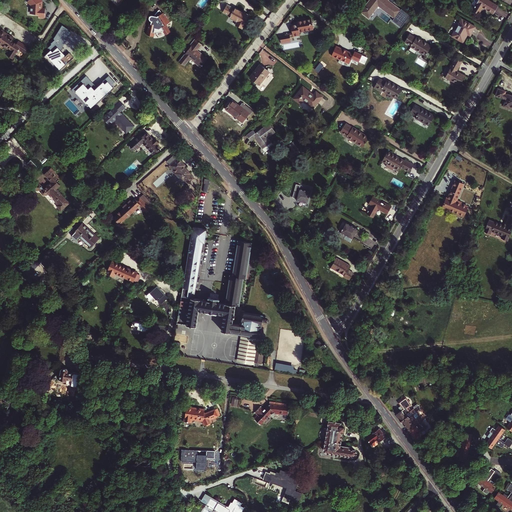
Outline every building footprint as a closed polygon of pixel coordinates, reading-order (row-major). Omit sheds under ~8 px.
[(42,0),(30,0),(29,2),(32,5),(32,14),(40,14),(40,17),(46,17),(46,9),(42,8),(42,0)] [(401,10),(387,0),(370,0),(362,12),(369,17),(379,5),(395,18),(401,10)] [(489,0),(479,0),(473,10),(479,13),(483,7),(493,13),(498,5),(489,0)] [(242,20),(240,23),(247,26),(253,12),(237,6),(237,7),(229,4),(226,12),(233,14),(233,16),(242,20)] [(164,12),(158,16),(151,14),(149,14),(149,16),(154,20),(153,23),(151,22),(147,34),(148,34),(148,35),(154,37),(154,36),(155,36),(156,32),(160,32),(163,30),(167,34),(171,31),(167,24),(170,22),(164,12)] [(475,27),(460,18),(451,35),(462,42),(466,33),(470,35),(475,27)] [(294,35),(294,36),(301,34),(300,32),(314,29),(312,19),(298,21),(298,24),(292,25),(293,28),(291,29),(292,30),(290,31),(291,36),(294,35)] [(51,45),(47,49),(50,51),(43,57),(49,63),(52,61),(60,70),(73,58),(69,53),(64,57),(62,55),(61,55),(58,52),(63,48),(61,47),(70,33),(67,31),(68,30),(61,26),(53,39),(54,41),(50,44),(51,45)] [(0,42),(15,53),(19,46),(11,40),(13,37),(1,29),(0,30),(0,42)] [(411,48),(425,56),(431,46),(417,37),(416,39),(410,34),(405,43),(411,47),(411,48)] [(201,66),(208,57),(197,48),(202,43),(196,38),(191,44),(192,44),(180,60),(185,64),(191,57),(197,61),(196,62),(201,66)] [(354,54),(336,46),(332,55),(349,63),(352,58),(359,61),(362,54),(355,51),(354,54)] [(445,78),(459,86),(465,77),(456,72),(462,62),(455,58),(445,78)] [(266,70),(260,65),(250,77),(256,82),(266,70)] [(77,85),(71,90),(74,93),(75,92),(79,95),(77,97),(86,107),(89,104),(93,108),(102,99),(101,98),(112,88),(111,86),(114,83),(108,76),(97,87),(94,91),(91,87),(88,90),(83,84),(82,85),(79,87),(77,85)] [(93,85),(86,77),(80,82),(82,85),(83,84),(88,90),(91,87),(93,85)] [(385,84),(378,80),(373,90),(379,94),(380,92),(396,101),(401,91),(386,82),(385,84)] [(313,95),(303,87),(294,98),(300,103),(303,99),(314,107),(322,96),(316,91),(313,95)] [(511,95),(507,94),(506,94),(506,91),(498,88),(495,96),(504,99),(504,98),(505,99),(503,106),(510,108),(510,107),(511,107),(511,95)] [(243,104),(240,107),(233,101),(226,110),(238,119),(244,111),(250,115),(253,112),(243,104)] [(115,122),(127,134),(134,128),(121,113),(126,109),(121,103),(104,119),(110,126),(115,122)] [(434,117),(414,105),(410,113),(416,117),(415,119),(428,127),(434,117)] [(269,124),(256,133),(254,130),(247,135),(252,141),(256,138),(263,148),(272,142),(268,137),(275,132),(269,124)] [(340,133),(363,148),(369,138),(353,128),(346,124),(340,133)] [(146,133),(137,141),(140,145),(142,143),(153,155),(160,148),(157,145),(158,143),(155,139),(153,140),(146,133)] [(299,146),(295,149),(298,154),(295,157),(298,161),(306,155),(299,146)] [(405,161),(388,152),(383,162),(399,171),(401,168),(410,173),(414,165),(405,161)] [(184,179),(189,184),(195,179),(184,167),(185,166),(178,158),(169,166),(176,173),(175,174),(182,181),(184,179)] [(60,211),(68,203),(55,189),(59,185),(55,180),(58,177),(50,168),(44,174),(50,181),(43,188),(38,182),(33,186),(37,191),(38,190),(43,195),(44,195),(46,194),(46,195),(47,194),(50,197),(51,196),(55,201),(54,201),(57,204),(55,206),(60,211)] [(0,195),(1,197),(8,191),(4,186),(5,185),(1,181),(0,181),(0,195)] [(443,208),(463,216),(468,207),(461,204),(462,202),(457,200),(464,184),(456,181),(448,199),(447,198),(443,208)] [(300,190),(301,186),(296,185),(293,198),(297,200),(296,201),(307,204),(310,193),(300,190)] [(148,207),(139,196),(136,199),(135,198),(131,201),(130,200),(122,207),(123,208),(113,218),(119,224),(140,205),(145,210),(148,207)] [(368,212),(367,215),(373,218),(378,209),(387,215),(392,207),(378,200),(378,199),(373,196),(369,204),(372,206),(369,211),(368,210),(367,212),(368,212)] [(501,238),(507,241),(511,228),(511,216),(509,215),(504,226),(489,219),(484,231),(490,234),(491,231),(502,236),(501,238)] [(71,235),(76,240),(79,236),(90,246),(98,238),(82,223),(71,235)] [(338,237),(350,244),(357,230),(346,224),(338,237)] [(221,331),(258,337),(261,337),(263,328),(264,329),(265,317),(262,316),(262,315),(244,313),(244,311),(241,311),(239,325),(233,324),(234,317),(235,317),(235,316),(234,316),(236,305),(239,306),(243,278),(245,279),(251,243),(238,241),(233,276),(230,275),(225,304),(218,303),(219,298),(208,296),(208,302),(200,300),(200,299),(192,298),(200,242),(204,243),(206,229),(193,227),(186,267),(185,273),(177,324),(197,327),(199,311),(206,312),(206,313),(224,315),(221,331)] [(344,278),(349,281),(354,274),(348,271),(351,267),(336,259),(331,269),(344,276),(344,278)] [(112,261),(107,273),(116,277),(117,274),(133,281),(137,273),(119,265),(120,264),(112,261)] [(157,287),(150,293),(158,302),(159,301),(162,305),(169,299),(166,295),(165,296),(157,287)] [(152,324),(133,321),(131,331),(150,334),(152,324)] [(258,340),(245,338),(241,337),(237,363),(254,365),(257,347),(258,340)] [(264,348),(257,347),(254,365),(254,367),(258,367),(259,364),(262,364),(264,348)] [(296,373),(297,368),(293,368),(294,365),(276,362),(274,369),(296,373)] [(62,381),(67,382),(67,380),(73,381),(74,373),(68,372),(69,371),(67,369),(63,368),(61,370),(59,382),(62,382),(62,381)] [(402,422),(409,417),(407,414),(410,412),(406,407),(410,405),(405,398),(400,402),(404,408),(396,414),(402,422)] [(289,404),(274,402),(274,405),(270,404),(269,404),(265,410),(261,407),(256,413),(260,417),(266,422),(271,415),(274,413),(288,415),(289,404)] [(191,419),(201,421),(203,425),(204,425),(205,425),(208,425),(208,424),(210,423),(209,420),(218,417),(216,410),(206,414),(204,414),(204,410),(186,408),(184,422),(190,423),(191,419)] [(416,412),(409,417),(402,422),(409,431),(423,420),(416,412)] [(266,422),(260,417),(257,421),(262,426),(266,422)] [(428,427),(423,420),(409,431),(415,440),(426,432),(424,429),(428,427)] [(341,427),(342,423),(329,421),(325,441),(332,443),(333,441),(340,442),(343,431),(344,428),(341,427)] [(502,434),(505,429),(499,425),(496,430),(492,427),(489,431),(493,434),(485,444),(491,449),(495,443),(502,448),(504,444),(497,439),(499,438),(501,439),(504,435),(502,434)] [(385,437),(379,428),(377,430),(373,433),(372,432),(372,431),(368,434),(370,435),(367,437),(367,439),(370,444),(375,441),(375,440),(377,439),(379,441),(385,437)] [(465,433),(464,437),(463,442),(459,441),(458,446),(462,447),(458,461),(461,462),(461,464),(465,465),(467,455),(479,458),(480,453),(468,451),(469,449),(471,450),(472,445),(470,444),(471,438),(472,434),(465,433)] [(505,442),(501,439),(499,438),(497,439),(504,444),(509,448),(511,443),(511,440),(508,438),(505,442)] [(332,443),(325,441),(324,450),(325,452),(331,453),(330,455),(333,455),(333,456),(335,456),(336,456),(338,456),(339,455),(353,457),(355,456),(356,452),(354,450),(340,447),(340,442),(333,441),(332,443)] [(476,450),(471,450),(469,449),(468,451),(480,453),(482,454),(483,447),(477,445),(476,450)] [(182,449),(182,460),(187,460),(187,462),(196,462),(196,468),(208,469),(208,457),(216,457),(217,450),(182,449)] [(276,469),(267,466),(264,477),(287,484),(283,496),(300,500),(304,488),(297,486),(299,480),(297,479),(299,471),(295,467),(286,465),(282,465),(276,469)] [(484,478),(478,474),(474,480),(485,488),(482,491),(487,494),(489,490),(492,493),(496,487),(493,485),(495,483),(490,480),(489,482),(488,481),(495,471),(491,468),(484,478)] [(496,469),(495,471),(488,481),(489,482),(490,480),(493,476),(498,479),(502,474),(496,469)] [(498,492),(494,497),(499,501),(496,504),(500,507),(503,504),(511,510),(511,501),(511,494),(509,499),(507,498),(508,496),(504,493),(503,495),(498,492)] [(215,511),(242,511),(245,507),(243,506),(243,503),(234,497),(228,507),(206,493),(200,502),(215,511)]
